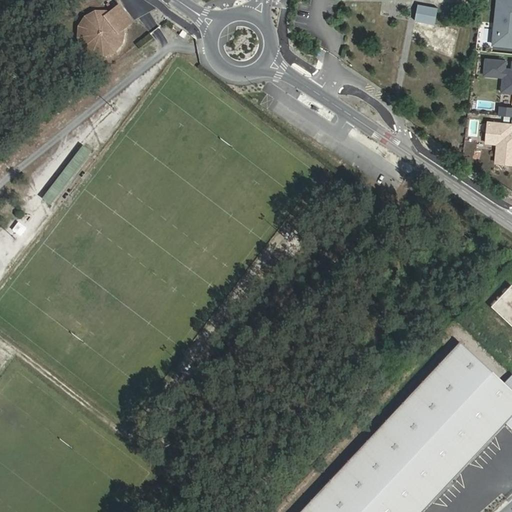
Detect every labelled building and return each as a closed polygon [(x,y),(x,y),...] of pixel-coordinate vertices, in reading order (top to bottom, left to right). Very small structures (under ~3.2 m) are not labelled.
[(511,0),(498,0),(495,31),(502,32),(500,45),(511,46),(511,0)] [(438,8),(418,4),(416,13),(436,17),(438,8)] [(416,13),(415,21),(435,25),(436,17),(416,13)] [(143,33),(132,19),(123,26),(118,25),(112,24),(106,25),(104,26),(100,28),(96,31),(94,35),(92,40),(92,42),(92,47),(94,52),(96,57),(100,61),(105,63),(109,65),(114,65),(119,64),(124,62),(128,59),(130,54),(132,50),(133,45),(132,40),(143,33)] [(507,62),(486,60),(485,76),(504,78),(503,93),(511,93),(511,69),(507,69),(507,62)] [(511,108),(501,108),(500,116),(511,117),(511,108)] [(511,124),(489,123),(487,144),(499,145),(497,164),(511,164),(511,124)] [(87,155),(49,205),(57,211),(96,162),(87,155)] [(13,230),(21,237),(28,228),(20,221),(13,230)] [(502,390),(458,349),(307,511),(426,511),(503,429),(511,436),(511,382),(510,381),(502,390)]
